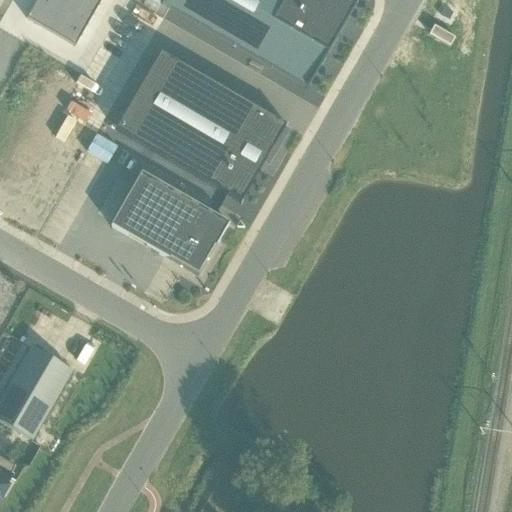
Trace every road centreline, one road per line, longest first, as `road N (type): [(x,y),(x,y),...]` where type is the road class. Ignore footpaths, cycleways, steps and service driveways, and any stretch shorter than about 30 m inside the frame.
road 1 (unclassified): [(407,0),(201,358)]
road 2 (residential): [(201,358),(0,241)]
road 3 (unclassified): [(201,358),(114,511)]
